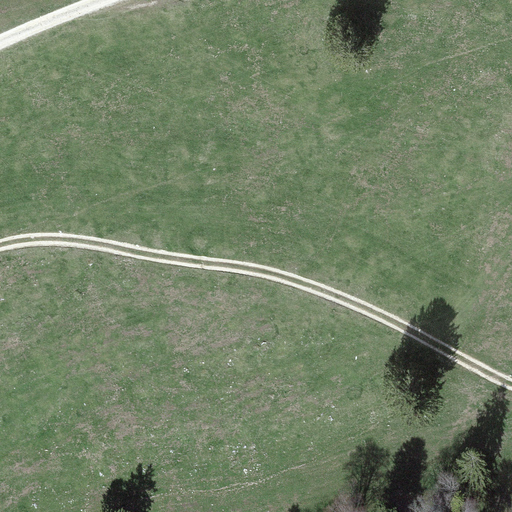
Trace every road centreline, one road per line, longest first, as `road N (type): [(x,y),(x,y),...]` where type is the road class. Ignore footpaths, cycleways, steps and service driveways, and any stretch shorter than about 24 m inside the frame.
road 1 (track): [(511,387),(283,279),(81,245),(0,253)]
road 2 (track): [(118,0),(0,48)]
